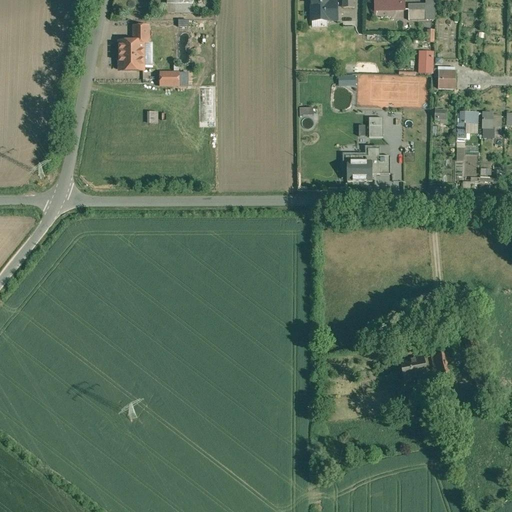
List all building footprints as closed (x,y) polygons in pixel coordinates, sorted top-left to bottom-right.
[(169,0),(170,14),(195,14),(194,0),(169,0)] [(311,0),(312,18),(327,18),(327,21),(338,21),(337,2),(329,2),(329,0),(311,0)] [(353,0),(343,0),(344,8),(354,8),(353,0)] [(375,0),(376,13),(376,12),(404,11),(404,0),(375,0)] [(426,10),(408,11),(409,22),(426,21),(426,10)] [(149,27),(134,27),(134,43),(144,43),(149,43),(149,27)] [(134,43),(120,43),(120,69),(128,69),(128,70),(130,72),(134,72),(136,70),(136,69),(144,69),(144,43),(134,43)] [(433,57),(421,57),(420,74),(432,74),(433,57)] [(438,92),(455,92),(455,74),(454,74),(438,73),(438,92)] [(179,74),(161,74),(161,87),(179,87),(179,74)] [(354,86),(354,77),(342,76),(342,85),(354,86)] [(147,125),(157,125),(157,113),(147,113),(147,125)] [(435,113),(435,124),(446,124),(446,113),(435,113)] [(478,114),(459,114),(459,125),(478,126),(478,114)] [(492,114),(482,114),(482,131),(492,131),(492,114)] [(379,138),(379,118),(365,118),(365,138),(379,138)] [(355,137),(365,136),(364,126),(355,127),(355,137)] [(366,158),(346,158),(346,176),(388,175),(388,159),(379,159),(379,150),(366,150),(366,158)] [(476,326),(462,329),(467,350),(481,347),(476,326)] [(451,353),(432,357),(439,389),(458,385),(451,353)] [(424,358),(401,363),(406,389),(415,387),(414,380),(428,377),(424,358)] [(480,360),(470,363),(472,372),(474,371),(482,369),(480,360)] [(487,390),(482,369),(474,371),(479,392),(487,390)]
